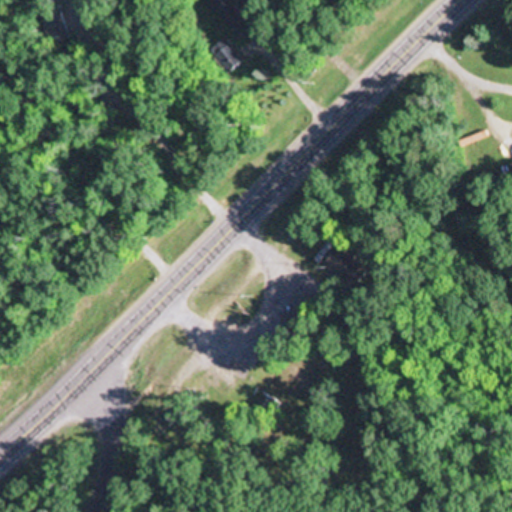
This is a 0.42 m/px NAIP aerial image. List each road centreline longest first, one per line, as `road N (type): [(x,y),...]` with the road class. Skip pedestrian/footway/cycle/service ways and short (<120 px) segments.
road 1 (track): [(0,491),(40,457),(113,420),(158,378),(368,125),(500,0)]
road 2 (primary): [(460,0),(0,457)]
road 3 (track): [(393,0),(0,379)]
road 4 (residential): [(95,511),(115,470),(117,441),(94,366)]
